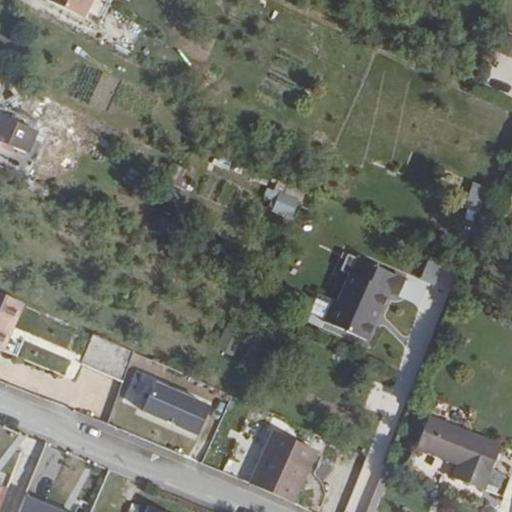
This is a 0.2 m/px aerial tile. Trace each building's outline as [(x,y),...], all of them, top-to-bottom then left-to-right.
[(83,19),(92,0),(45,0),(83,19)] [(511,35),(505,33),(498,51),(511,57),(511,35)] [(29,126),(0,112),(0,133),(22,143),(29,126)] [(279,191),(271,210),(291,218),(299,199),(279,191)] [(408,279),(352,250),(344,266),(353,270),(340,297),(336,295),(325,317),(366,338),(372,326),(371,316),(376,307),(381,310),(391,290),(400,294),(408,279)] [(428,256),(421,278),(435,283),(442,260),(428,256)] [(14,296),(0,289),(0,317),(4,319),(14,296)] [(231,355),(243,329),(228,322),(216,348),(231,355)] [(95,332),(82,360),(122,378),(134,349),(95,332)] [(225,411),(158,378),(145,405),(199,431),(199,430),(213,436),(225,411)] [(487,488),(505,443),(443,420),(430,415),(419,444),(462,460),(457,475),(456,477),(487,488)] [(319,448),(275,429),(252,481),(296,500),(306,478),(302,476),(306,466),(310,468),(319,448)] [(0,502),(9,479),(0,475),(0,502)] [(57,511),(23,498),(17,511),(57,511)]
